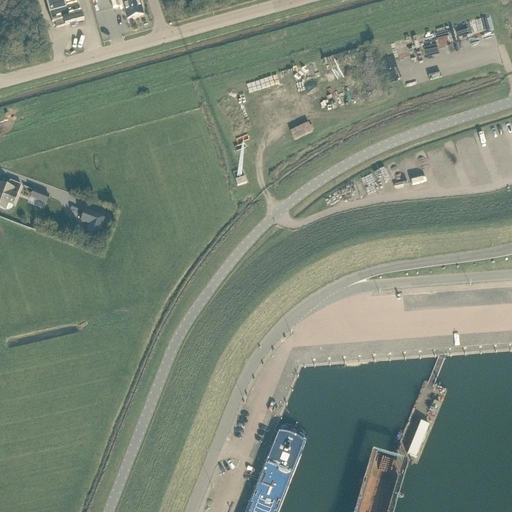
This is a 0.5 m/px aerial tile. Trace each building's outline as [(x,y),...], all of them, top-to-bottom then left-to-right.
[(56,29),(76,24),(85,21),(82,12),(80,12),(76,0),(45,0),(49,14),(52,24),(55,23),(56,29)] [(117,0),(115,1),(117,9),(123,7),(127,20),(131,19),(133,20),(135,20),(137,19),(138,19),(139,17),(143,16),(141,7),(142,7),(141,2),(139,2),(138,0),(117,0)] [(18,22),(12,24),(14,31),(20,29),(18,22)] [(245,178),(235,182),(237,187),(247,184),(245,178)] [(13,210),(18,194),(21,187),(10,182),(8,188),(0,184),(0,209),(5,212),(5,211),(8,212),(9,212),(13,210)] [(34,190),(31,198),(46,204),(49,197),(34,190)] [(85,210),(80,222),(89,226),(86,233),(98,238),(101,230),(106,218),(85,210)] [(401,459),(380,453),(361,511),(401,511),(416,463),(401,459)]
